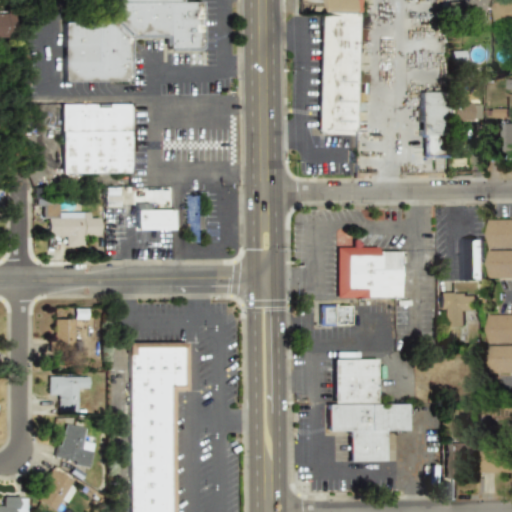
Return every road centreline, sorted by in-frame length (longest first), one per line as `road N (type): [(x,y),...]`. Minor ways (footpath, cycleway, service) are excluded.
road 1 (residential): [(0,465),(17,452),(16,186)]
road 2 (residential): [(261,194),(511,192)]
road 3 (secondary): [(252,277),(257,500),(264,511)]
road 4 (tertiary): [(0,281),(190,279)]
road 5 (secondary): [(261,169),(258,0)]
road 6 (residential): [(359,511),(511,511)]
